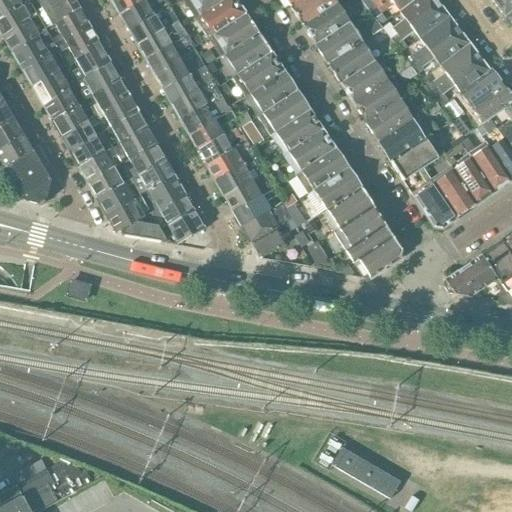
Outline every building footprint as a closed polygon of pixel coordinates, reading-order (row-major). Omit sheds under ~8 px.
[(26,0),(0,0),(0,19),(28,2),(26,0)] [(61,0),(36,0),(39,5),(43,12),(61,0)] [(79,10),(73,0),(61,0),(43,12),(52,27),(54,26),(79,10)] [(145,0),(113,0),(111,2),(119,17),(145,1),(145,0)] [(145,0),(145,1),(119,17),(121,19),(127,30),(128,32),(129,33),(154,17),(150,10),(164,2),(162,0),(145,0)] [(226,0),(183,0),(182,1),(195,21),(196,20),(226,0)] [(246,15),(245,13),(236,0),(226,0),(196,20),(208,40),(246,15)] [(300,0),(289,8),(302,27),(341,2),(339,0),(300,0)] [(388,0),(374,0),(374,1),(373,0),(362,0),(362,1),(361,1),(369,11),(371,13),(388,0)] [(416,0),(388,0),(371,13),(375,20),(395,5),(400,12),(416,0)] [(391,40),(439,4),(436,0),(416,0),(400,12),(405,19),(393,27),(390,23),(383,28),(382,29),(390,39),(391,40)] [(511,0),(499,0),(495,4),(505,17),(511,11),(511,0)] [(0,19),(0,34),(2,38),(36,16),(32,9),(28,2),(0,19)] [(302,27),(304,30),(315,46),(354,21),(341,2),(302,27)] [(180,4),(172,10),(178,18),(186,13),(180,4)] [(449,17),(439,4),(391,40),(401,54),(408,48),(403,41),(415,32),(420,39),(449,17)] [(88,27),(86,23),(79,10),(54,26),(60,36),(51,42),(55,49),(88,27)] [(154,17),(129,33),(134,43),(136,46),(137,48),(178,23),(172,12),(156,21),(154,17)] [(259,34),(248,18),(246,15),(208,40),(220,59),(259,34)] [(2,38),(11,53),(12,54),(46,33),(41,24),(36,16),(2,38)] [(411,67),(459,31),(449,17),(420,39),(425,46),(414,55),(408,48),(401,54),(405,60),(410,66),(411,67)] [(366,28),(372,36),(382,29),(383,28),(377,20),(366,28)] [(366,40),(354,21),(315,46),(327,66),(366,40)] [(137,48),(139,51),(145,62),(188,37),(179,22),(178,23),(137,48)] [(98,44),(97,41),(88,27),(55,49),(58,53),(59,55),(68,49),(74,59),(98,44)] [(390,39),(382,29),(372,36),(380,46),(390,39)] [(459,31),(411,67),(417,76),(424,71),(422,68),(435,59),(440,66),(469,44),(459,31)] [(12,54),(21,70),(55,49),(51,42),(50,40),(46,33),(12,54)] [(271,54),(265,44),(259,34),(220,59),(219,60),(232,80),(271,54)] [(188,37),(145,62),(154,77),(180,61),(184,59),(180,52),(192,44),(190,41),(188,37)] [(327,66),(340,85),(379,59),(366,40),(327,66)] [(110,64),(105,55),(98,44),(74,59),(79,69),(70,75),(74,81),(66,86),(69,90),(76,85),(83,81),(110,64)] [(480,58),(479,58),(469,44),(440,66),(446,73),(438,79),(433,72),(421,81),(425,86),(431,95),(480,58)] [(21,70),(24,75),(32,89),(67,66),(65,63),(56,68),(50,58),(58,53),(55,49),(21,70)] [(208,51),(200,57),(207,67),(215,60),(208,51)] [(284,73),(272,54),(271,54),(232,80),(232,81),(233,80),(245,99),(284,73)] [(490,71),(480,58),(431,95),(435,100),(441,108),(449,102),(444,95),(455,86),(461,93),(490,71)] [(180,61),(154,77),(162,92),(196,71),(192,65),(184,70),(180,62),(184,59),(180,61)] [(389,73),(379,59),(340,85),(352,104),(392,78),(389,73)] [(410,66),(405,60),(394,68),(398,74),(410,66)] [(119,81),(110,64),(83,81),(76,85),(79,89),(82,94),(85,101),(119,81)] [(213,65),(206,69),(210,77),(217,72),(213,65)] [(32,89),(42,107),(69,90),(66,86),(61,77),(71,72),(67,66),(32,89)] [(417,76),(411,67),(410,66),(398,74),(405,84),(417,76)] [(162,92),(171,107),(213,82),(210,77),(206,69),(204,67),(196,71),(162,92)] [(464,115),(504,86),(492,69),(490,71),(461,93),(453,98),(464,115)] [(297,92),(291,84),(284,73),(245,99),(257,118),(297,92)] [(352,104),(365,124),(405,98),(392,78),(352,104)] [(128,97),(119,81),(85,101),(90,109),(94,117),(128,97)] [(222,97),(217,89),(213,82),(171,107),(180,122),(222,97)] [(227,83),(217,89),(222,97),(229,109),(239,103),(227,83)] [(42,107),(46,113),(51,122),(77,106),(73,99),(82,94),(79,89),(76,85),(69,90),(42,107)] [(418,91),(424,100),(428,105),(435,100),(431,95),(425,86),(418,91)] [(511,96),(504,86),(464,115),(465,116),(453,123),(464,138),(470,133),(466,127),(472,124),(476,129),(490,119),(504,110),(511,104),(511,96)] [(309,111),(297,93),(297,92),(257,118),(258,119),(259,118),(271,137),(309,111)] [(137,113),(137,111),(128,97),(94,117),(96,121),(99,125),(100,125),(98,121),(104,118),(111,129),(137,113)] [(231,112),(229,109),(222,97),(180,122),(189,137),(231,112)] [(365,124),(378,143),(418,117),(405,98),(365,124)] [(51,122),(51,123),(60,137),(86,121),(82,114),(90,109),(85,101),(77,106),(51,122)] [(450,102),(449,102),(441,108),(452,123),(457,118),(447,104),(450,102)] [(432,120),(443,112),(437,104),(426,111),(432,120)] [(14,122),(5,106),(0,108),(0,129),(14,121),(14,122)] [(511,151),(511,121),(505,125),(503,126),(502,124),(510,119),(504,110),(490,119),(511,151)] [(322,131),(309,111),(271,137),(283,157),(322,131)] [(189,137),(196,150),(197,152),(223,137),(219,130),(235,120),(231,112),(189,137)] [(147,129),(137,113),(111,129),(104,133),(106,137),(106,136),(113,133),(120,145),(147,129)] [(246,113),(235,120),(240,128),(251,121),(246,113)] [(60,137),(69,153),(96,138),(91,129),(99,125),(96,121),(94,117),(86,121),(60,137)] [(378,143),(390,162),(430,136),(418,117),(378,143)] [(511,182),(511,181),(511,151),(490,119),(476,129),(481,137),(487,133),(495,146),(490,150),(511,182)] [(0,149),(23,136),(14,122),(14,121),(0,129),(0,149)] [(197,152),(205,166),(231,152),(228,146),(239,138),(243,145),(247,142),(239,127),(223,137),(197,152)] [(156,146),(150,135),(147,129),(120,145),(113,149),(118,157),(125,153),(127,158),(120,162),(121,164),(122,165),(156,146)] [(335,150),(322,131),(283,157),(295,176),(335,150)] [(69,153),(72,158),(78,168),(104,152),(100,146),(109,141),(106,136),(106,137),(104,133),(96,138),(69,153)] [(31,152),(23,136),(0,149),(0,159),(1,159),(6,167),(6,166),(31,152)] [(390,162),(403,182),(417,173),(423,169),(443,155),(430,136),(390,162)] [(455,141),(441,150),(444,155),(461,144),(465,141),(461,137),(455,141)] [(493,194),(511,182),(490,150),(486,143),(475,150),(468,139),(465,140),(466,141),(465,141),(461,144),(461,145),(468,155),(476,168),(493,194)] [(205,166),(214,182),(232,172),(257,158),(247,142),(243,145),(238,148),(242,157),(239,159),(233,150),(231,152),(205,166)] [(127,173),(130,179),(164,160),(156,146),(122,165),(123,166),(129,162),(134,169),(127,173)] [(78,168),(86,182),(87,184),(98,177),(113,168),(109,162),(118,157),(113,149),(112,148),(104,152),(78,168)] [(307,195),(336,177),(347,170),(335,150),(295,176),(307,195)] [(49,183),(46,177),(31,152),(6,166),(10,172),(13,171),(16,177),(19,183),(12,187),(19,201),(41,206),(44,205),(45,201),(50,183),(49,183)] [(476,206),(493,194),(476,168),(468,155),(451,168),(476,206)] [(265,156),(258,160),(263,169),(271,165),(265,156)] [(214,182),(223,198),(251,182),(265,174),(262,170),(263,169),(258,160),(257,158),(232,172),(214,182)] [(164,160),(130,179),(131,180),(133,185),(134,186),(140,196),(173,177),(173,176),(174,176),(164,160)] [(87,184),(90,189),(96,200),(122,184),(118,177),(126,172),(123,166),(122,165),(121,164),(113,168),(98,177),(87,184)] [(451,168),(431,181),(457,220),(476,206),(451,168)] [(423,169),(417,173),(424,182),(430,178),(423,169)] [(360,189),(352,177),(347,170),(336,177),(307,195),(308,196),(310,195),(322,214),(360,189)] [(277,174),(270,178),(276,188),(283,184),(277,174)] [(185,197),(182,191),(174,176),(173,176),(173,177),(140,196),(140,197),(149,212),(151,216),(185,197)] [(96,200),(98,204),(106,217),(134,201),(127,189),(133,185),(131,180),(124,184),(124,183),(122,184),(96,200)] [(223,198),(232,213),(275,188),(271,181),(256,189),(251,182),(223,198)] [(431,181),(411,194),(424,215),(433,228),(433,229),(440,231),(443,228),(457,220),(431,181)] [(232,213),(241,228),(269,213),(264,204),(279,196),(275,188),(232,213)] [(368,211),(373,208),(360,189),(322,214),(316,218),(323,230),(310,239),(314,245),(312,246),(313,247),(317,244),(368,211)] [(292,196),(281,202),(286,210),(294,205),(297,203),(292,196)] [(106,217),(109,222),(116,235),(136,223),(144,219),(142,215),(149,212),(140,197),(134,201),(106,217)] [(151,216),(156,223),(157,227),(160,230),(160,231),(166,227),(193,211),(185,197),(151,216)] [(269,213),(241,228),(243,233),(249,244),(250,244),(278,229),(288,223),(291,221),(282,205),(278,207),(269,213)] [(300,215),(294,205),(286,210),(292,220),(300,215)] [(368,211),(334,233),(345,252),(385,226),(373,208),(368,211)] [(176,245),(204,230),(193,211),(166,227),(168,230),(171,236),(176,245)] [(312,222),(305,226),(310,234),(316,230),(312,222)] [(157,227),(136,223),(116,235),(117,235),(120,234),(121,236),(162,243),(163,243),(166,241),(160,231),(160,230),(157,227)] [(278,229),(250,244),(252,249),(259,260),(265,257),(285,246),(280,237),(292,230),(288,223),(278,229)] [(392,237),(387,230),(385,226),(345,252),(353,263),(392,237)] [(167,230),(163,233),(166,238),(166,239),(171,236),(168,230),(167,230)] [(302,248),(306,246),(308,244),(301,233),(295,237),(302,248)] [(511,260),(511,234),(500,243),(511,260)] [(385,269),(399,260),(402,251),(392,237),(353,263),(362,279),(369,280),(385,269)] [(500,285),(506,293),(511,289),(511,260),(500,243),(481,256),(496,280),(500,285)] [(313,247),(307,250),(317,267),(327,261),(317,244),(313,247)] [(470,299),(496,280),(481,256),(444,282),(443,287),(447,294),(470,299)] [(319,270),(337,273),(333,259),(318,268),(319,270)] [(354,274),(348,266),(337,273),(351,276),(354,274)] [(89,288),(71,283),(70,283),(66,297),(84,302),(89,288)] [(505,305),(511,306),(511,302),(506,294),(500,298),(505,305)] [(332,463),(330,467),(331,467),(389,501),(399,483),(342,450),(340,449),(332,463)] [(0,511),(41,511),(92,485),(85,472),(82,474),(78,467),(61,461),(52,468),(47,471),(0,496),(0,511)]
